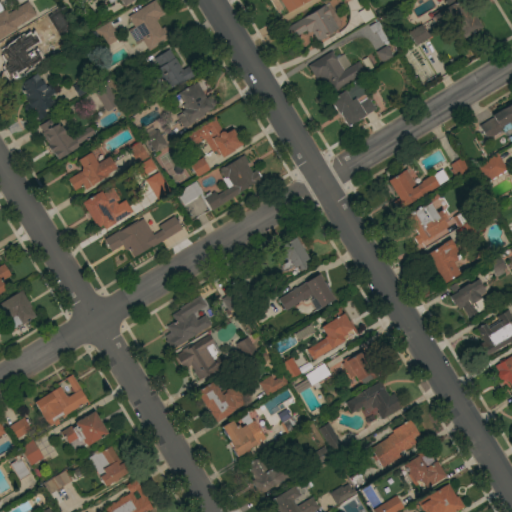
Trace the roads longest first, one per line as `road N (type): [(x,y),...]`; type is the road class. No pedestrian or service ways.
road 1 (residential): [(0,382),(511,71)]
road 2 (residential): [(215,0),(511,485)]
road 3 (residential): [(0,163),(203,511)]
